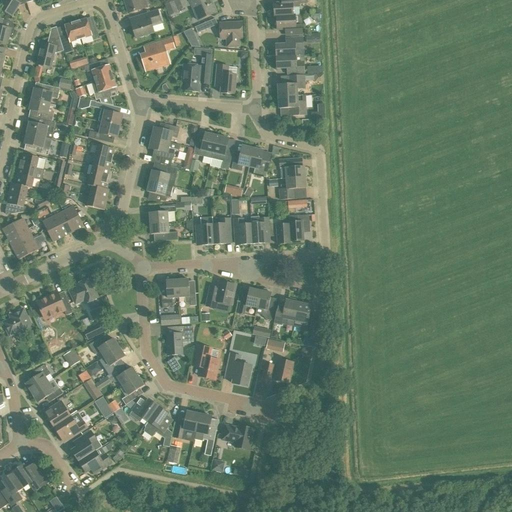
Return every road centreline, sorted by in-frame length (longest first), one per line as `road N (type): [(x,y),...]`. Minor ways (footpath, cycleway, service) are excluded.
road 1 (residential): [(241,262),(324,256),(319,157),(275,140),(255,110)]
road 2 (residential): [(283,410),(170,388),(147,356),(143,265)]
road 3 (residential): [(0,162),(32,22),(89,1)]
road 4 (residential): [(106,242),(120,215),(140,116),(135,98)]
road 5 (residential): [(255,110),(252,10),(233,0)]
road 6 (residential): [(135,98),(255,110)]
